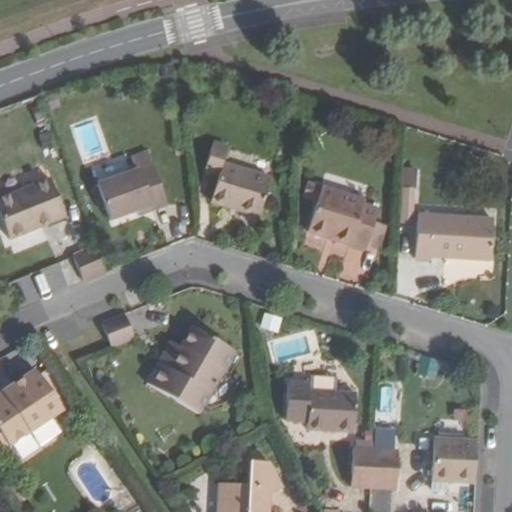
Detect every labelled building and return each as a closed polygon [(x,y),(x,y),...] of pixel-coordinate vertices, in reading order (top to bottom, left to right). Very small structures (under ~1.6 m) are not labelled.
[(214,143),(204,171),(219,176),(212,201),(259,216),(271,179),(224,163),(228,148),(214,143)] [(110,220),(137,210),(152,205),(153,210),(167,205),(149,153),(132,159),(136,172),(98,185),(110,220)] [(402,167),(401,185),(416,186),(417,168),(402,167)] [(0,200),(0,215),(9,239),(64,218),(50,180),(0,200)] [(318,202),(322,188),(308,184),(304,198),(318,202)] [(414,187),(404,187),(402,223),(412,223),(414,187)] [(318,202),(309,232),(367,249),(367,247),(375,222),(379,209),(364,205),(365,200),(322,188),(318,202)] [(139,215),(153,210),(152,205),(137,210),(139,215)] [(418,216),(415,258),(432,259),(432,255),(492,259),(494,220),(418,216)] [(389,227),(375,222),(367,247),(381,251),(389,227)] [(107,272),(98,247),(73,257),(84,281),(107,272)] [(134,337),(125,314),(104,322),(113,346),(134,337)] [(269,317),(264,335),(276,338),(281,320),(269,317)] [(147,383),(198,414),(235,352),(193,327),(181,347),(182,348),(169,369),(160,363),(147,383)] [(182,348),(181,347),(172,342),(160,363),(169,369),(182,348)] [(421,357),(416,375),(438,381),(443,362),(421,357)] [(0,454),(63,410),(35,371),(12,386),(10,383),(0,389),(0,454)] [(309,391),(337,393),(338,379),(334,375),(310,374),(310,381),(309,391)] [(337,393),(309,391),(310,381),(288,380),(286,419),(308,421),(307,427),(354,430),(356,394),(337,393)] [(375,448),(396,449),(397,429),(375,429),(375,448)] [(475,482),(478,441),(435,439),(432,479),(475,482)] [(353,448),(373,449),(373,441),(353,440),(353,448)] [(218,511),(267,511),(269,494),(283,486),(259,447),(240,458),(239,468),(250,469),(249,485),(220,484),(218,511)] [(373,450),(373,449),(353,448),(351,486),(371,487),(373,450)] [(397,451),(373,450),(371,487),(396,489),(397,451)]
